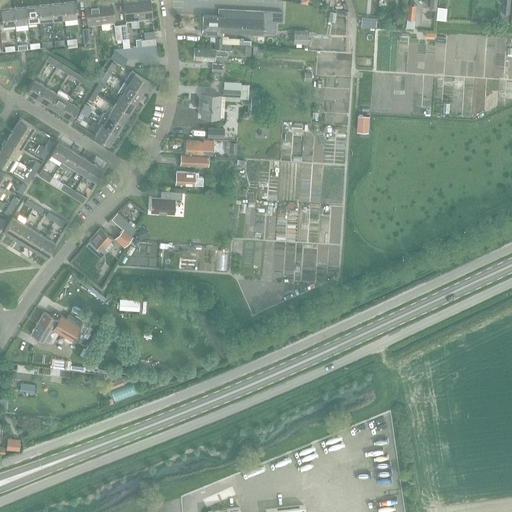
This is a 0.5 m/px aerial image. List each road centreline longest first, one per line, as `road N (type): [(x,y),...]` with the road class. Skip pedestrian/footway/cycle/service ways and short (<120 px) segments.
road 1 (unclassified): [(0,503),(511,283)]
road 2 (unclassified): [(511,248),(252,367),(0,466)]
road 3 (primary): [(92,448),(511,265)]
road 4 (track): [(346,0),(355,27),(341,278)]
road 5 (unclassified): [(10,321),(135,176)]
road 6 (unclassified): [(135,176),(170,112),(172,60),(161,0)]
road 7 (residential): [(13,102),(135,176)]
